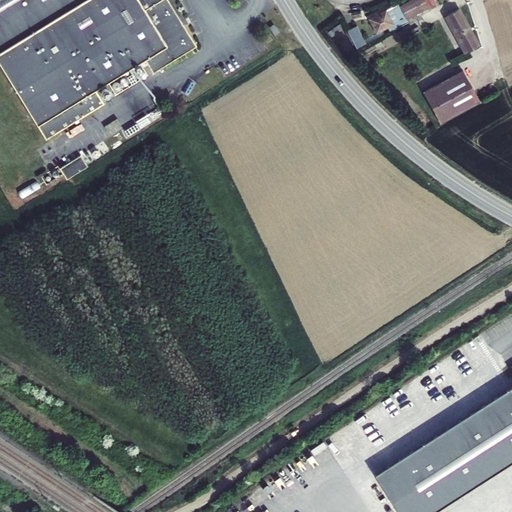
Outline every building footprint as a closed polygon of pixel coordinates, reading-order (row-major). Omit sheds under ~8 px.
[(95,90),(140,62),(167,46),(138,0),(0,0),(0,64),(45,139),(103,103),(95,90)] [(138,0),(167,46),(140,62),(143,67),(147,64),(153,73),(196,46),(168,0),(138,0)] [(428,8),(424,0),(411,0),(399,6),(406,19),(428,8)] [(398,4),(386,10),(394,25),(388,28),(390,31),(408,22),(406,19),(399,6),(398,4)] [(478,46),(458,9),(446,15),(466,52),(478,46)] [(376,34),(388,28),(394,25),(386,10),(369,19),(376,34)] [(343,28),(340,23),(327,32),(330,37),(343,28)] [(281,32),(275,25),(271,28),(277,36),(281,32)] [(356,26),(347,31),(357,50),(366,45),(356,26)] [(462,70),(423,91),(440,124),(480,103),(462,70)] [(87,167),(80,156),(59,168),(66,179),(87,167)] [(511,387),(387,467),(416,511),(434,511),(511,462),(511,387)] [(357,420),(336,435),(345,448),(366,434),(357,420)] [(375,475),(399,511),(416,511),(387,467),(375,475)] [(248,493),(236,505),(243,511),(250,511),(259,503),(248,493)]
